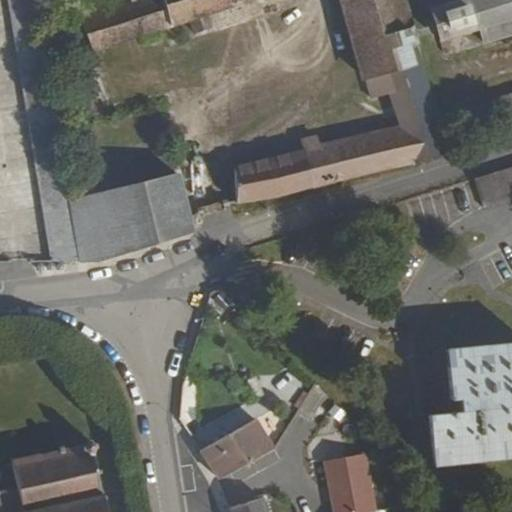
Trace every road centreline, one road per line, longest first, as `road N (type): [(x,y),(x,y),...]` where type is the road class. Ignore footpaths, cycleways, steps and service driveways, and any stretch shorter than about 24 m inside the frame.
road 1 (residential): [(511,149),(138,279)]
road 2 (unknown): [(235,245),(312,299),(379,323),(403,319),(475,255),(511,235)]
road 3 (residential): [(138,279),(173,511)]
road 4 (residential): [(0,298),(138,279)]
road 5 (track): [(443,0),(467,78),(495,86),(511,81)]
